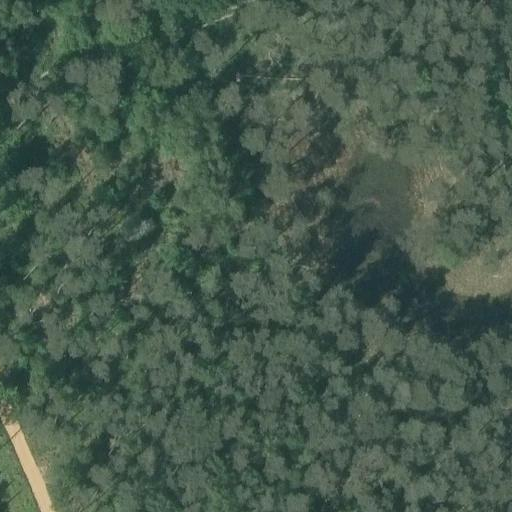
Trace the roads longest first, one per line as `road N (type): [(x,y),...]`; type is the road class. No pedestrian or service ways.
road 1 (track): [(250,0),(54,72),(0,105)]
road 2 (track): [(0,397),(49,511)]
